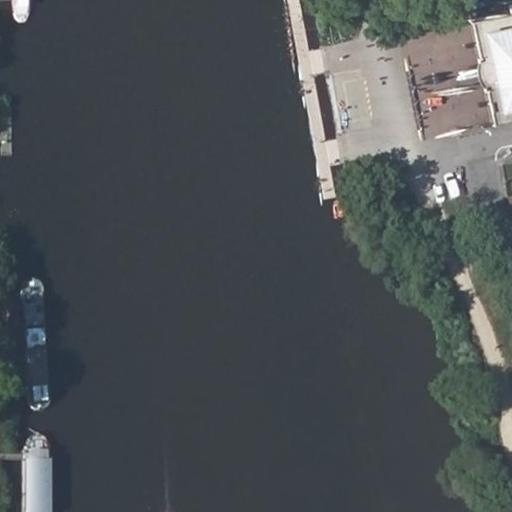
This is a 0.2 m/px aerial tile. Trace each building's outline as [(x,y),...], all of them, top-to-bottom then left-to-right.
[(31,14),(30,0),(12,0),(13,14),(14,19),(16,23),(20,25),(26,25),(29,23),(31,19),(31,14)] [(511,0),(509,1),(510,10),(470,19),(492,123),(511,118),(511,0)] [(34,112),(31,94),(30,91),(29,86),(26,80),(23,76),(21,76),(18,80),(16,85),(15,90),(13,93),(12,112),(12,131),(13,151),(14,169),(15,173),(16,177),(18,181),(20,183),(26,184),(29,181),(30,178),(32,175),(33,170),(35,151),(34,131),(34,112)] [(48,393),(43,284),(43,281),(42,278),(41,276),(39,274),(38,273),(35,272),(33,272),(31,272),(28,272),(25,274),(24,275),(23,277),(22,279),(22,282),(22,285),(27,393),(27,396),(28,399),(28,401),(30,403),(31,404),(34,405),(36,406),(38,406),(42,406),(44,405),(46,403),(47,401),(48,399),(48,396),(48,393)] [(50,511),(51,452),(51,449),(51,446),(49,440),(48,438),(44,433),(39,430),(38,430),(32,433),(29,436),(26,440),(25,445),(25,449),(24,452),(24,511),(50,511)]
